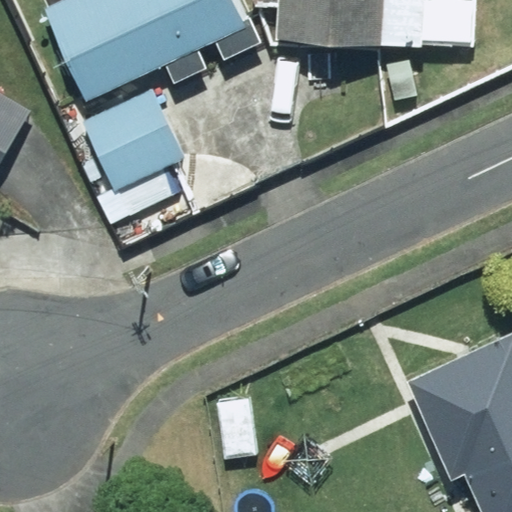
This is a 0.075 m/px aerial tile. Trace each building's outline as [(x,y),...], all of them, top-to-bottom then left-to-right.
[(260,0),(62,0),(61,1),(103,89),(266,13),(260,0)] [(411,29),(412,0),(300,0),(299,24),(411,29)] [(185,156),(152,86),(80,121),(114,191),(185,156)] [(0,169),(33,110),(0,91),(0,169)] [(511,325),(425,368),(468,455),(481,449),(511,511),(511,325)]
